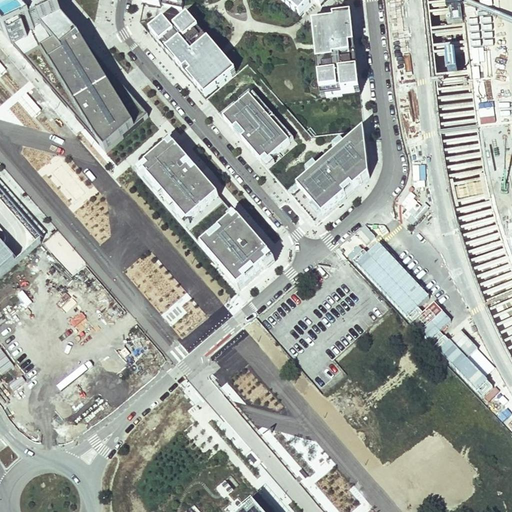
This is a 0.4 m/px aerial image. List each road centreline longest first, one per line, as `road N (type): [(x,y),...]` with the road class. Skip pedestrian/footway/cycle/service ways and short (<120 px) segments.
road 1 (residential): [(314,255),(125,35),(121,0)]
road 2 (residential): [(373,0),(392,178),(314,255)]
road 3 (residential): [(314,255),(120,425)]
road 4 (unknown): [(123,306),(148,377),(265,511)]
